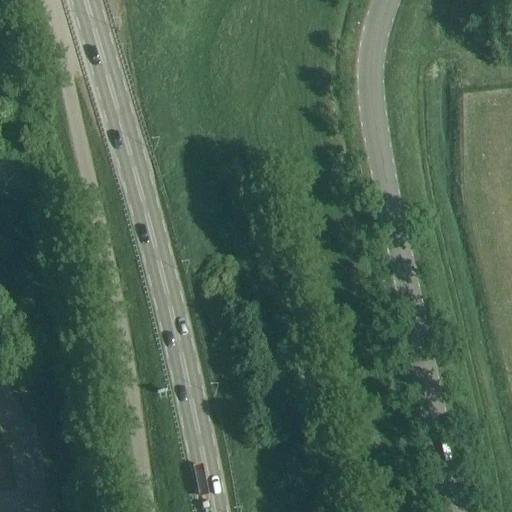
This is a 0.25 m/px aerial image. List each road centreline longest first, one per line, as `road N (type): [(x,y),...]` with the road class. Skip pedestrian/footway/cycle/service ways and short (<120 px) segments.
road 1 (primary): [(214,511),(156,254),(83,0)]
road 2 (tertiary): [(455,511),(374,122),(369,65),(387,0)]
road 3 (unclassified): [(144,511),(125,352),(46,0)]
road 4 (unclassified): [(34,511),(19,428),(0,392)]
